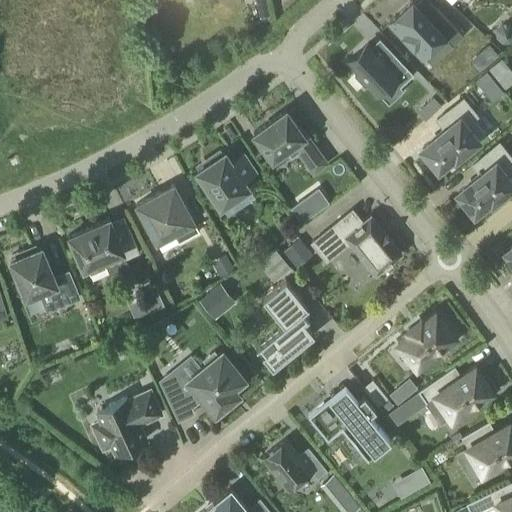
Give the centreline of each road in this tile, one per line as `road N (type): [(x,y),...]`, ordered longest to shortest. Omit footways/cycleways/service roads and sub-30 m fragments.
road 1 (residential): [(158,501),(448,259)]
road 2 (residential): [(278,56),(165,134),(0,208)]
road 3 (residential): [(448,259),(278,56)]
